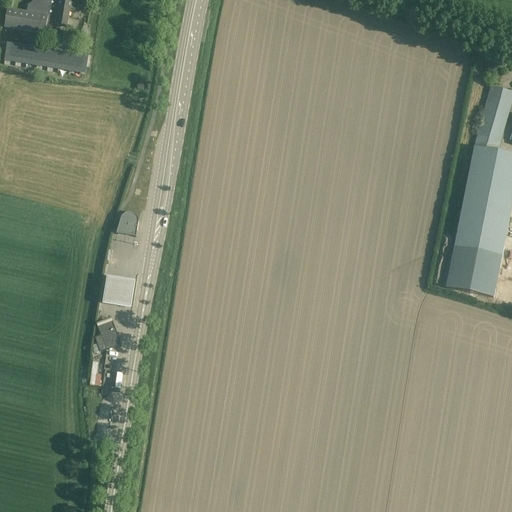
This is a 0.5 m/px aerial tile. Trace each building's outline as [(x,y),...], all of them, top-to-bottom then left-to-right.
[(50,26),(67,29),(70,13),(72,13),(74,0),(33,0),(33,3),(31,4),(30,13),(7,10),(4,28),(45,35),(47,26),(50,26)] [(5,61),(16,63),(18,46),(7,44),(7,45),(5,61)] [(18,46),(16,63),(26,64),(29,48),(18,46)] [(29,48),(26,64),(37,66),(40,50),(29,48)] [(40,50),(37,66),(39,66),(48,68),(51,52),(40,50)] [(51,52),(48,68),(59,70),(61,53),(51,52)] [(61,53),(59,70),(69,71),(72,55),(61,53)] [(72,55),(69,71),(80,73),(82,64),(83,57),(72,55)] [(498,153),(500,148),(511,103),(511,92),(491,86),(476,141),(474,149),(498,153)] [(511,156),(498,153),(474,149),(454,248),(501,257),(511,202),(511,156)] [(120,218),(120,219),(115,234),(135,237),(137,224),(137,222),(137,220),(137,219),(136,217),(135,216),(134,214),(132,214),(131,213),(129,213),(127,213),(125,213),(124,214),(122,215),(121,216),(120,218)] [(134,279),(106,275),(102,302),(130,306),(134,279)] [(116,332),(113,323),(98,328),(102,338),(96,340),(101,353),(119,346),(121,346),(116,332)]
